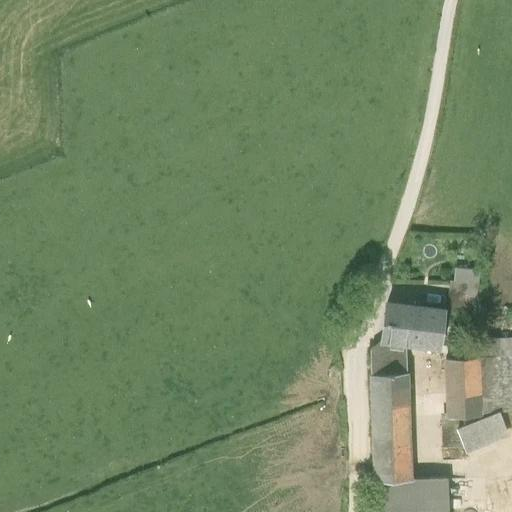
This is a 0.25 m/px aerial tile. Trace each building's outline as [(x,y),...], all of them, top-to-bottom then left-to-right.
[(456,269),(455,281),(479,284),(480,271),(456,269)] [(455,281),(447,280),(444,309),(475,313),(479,284),(455,281)] [(387,303),(383,341),(403,343),(440,347),(444,309),(387,303)] [(369,373),(404,371),(403,343),(383,341),(369,348),(369,373)] [(511,409),(511,354),(477,356),(479,411),(511,409)] [(479,412),(479,411),(477,356),(443,357),(445,413),(479,412)] [(404,371),(369,373),(375,484),(410,483),(404,371)] [(495,413),(479,419),(479,412),(445,413),(440,413),(441,447),(461,446),(466,452),(507,435),(495,413)]
